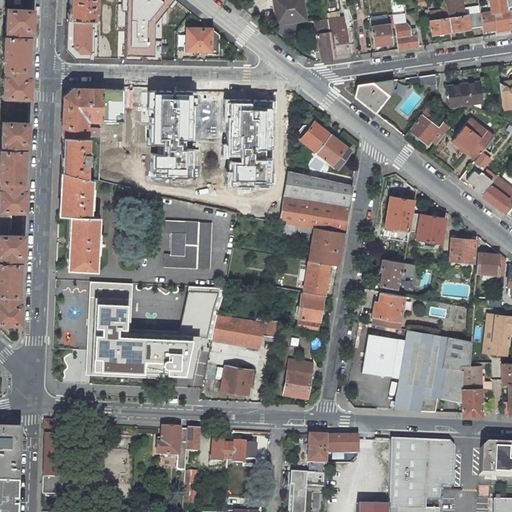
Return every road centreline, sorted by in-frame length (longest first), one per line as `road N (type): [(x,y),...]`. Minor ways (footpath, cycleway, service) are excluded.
road 1 (tertiary): [(33,397),(46,72)]
road 2 (residential): [(369,129),(325,417)]
road 3 (residential): [(298,74),(46,72)]
road 4 (tertiary): [(275,415),(60,407),(33,397)]
road 5 (unclassified): [(511,49),(308,81)]
road 6 (tertiary): [(511,425),(325,417)]
road 7 (tertiary): [(369,129),(511,238)]
road 8 (tertiary): [(202,0),(298,74)]
